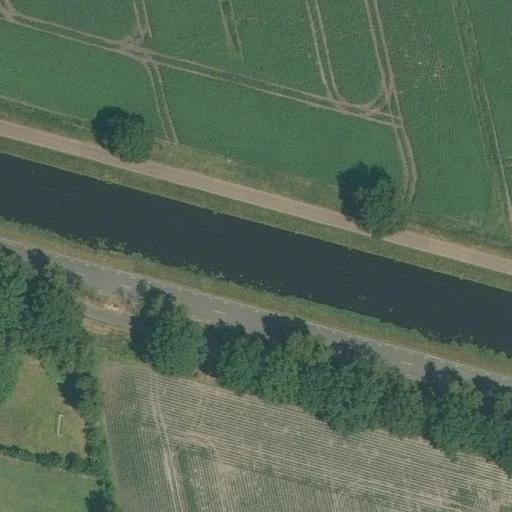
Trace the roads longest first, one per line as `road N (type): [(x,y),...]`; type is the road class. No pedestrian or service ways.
road 1 (tertiary): [(511,390),(0,250)]
road 2 (unclassified): [(511,266),(0,127)]
